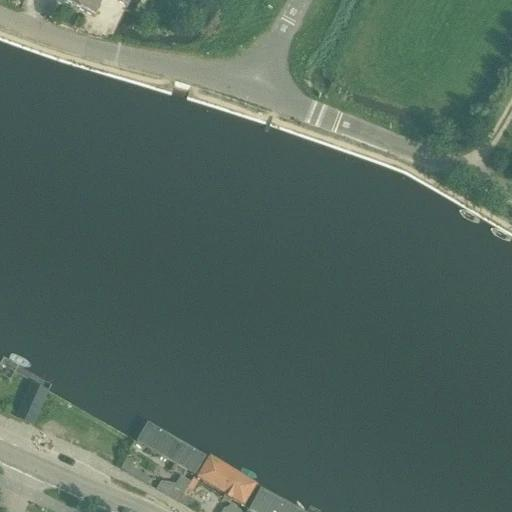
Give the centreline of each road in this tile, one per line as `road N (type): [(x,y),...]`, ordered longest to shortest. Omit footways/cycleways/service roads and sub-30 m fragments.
road 1 (tertiary): [(511,195),(248,90)]
road 2 (tertiary): [(0,15),(248,90)]
road 3 (secondary): [(137,511),(0,451)]
